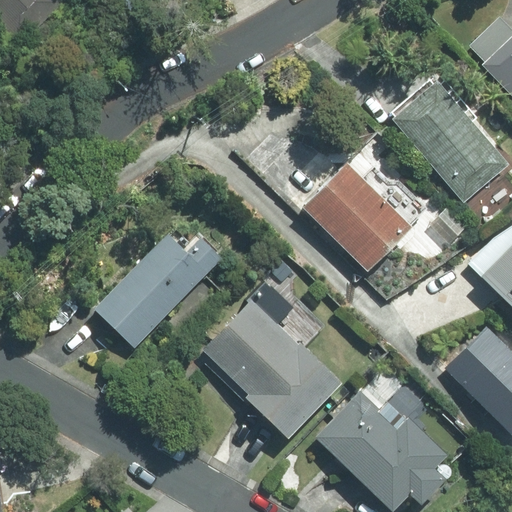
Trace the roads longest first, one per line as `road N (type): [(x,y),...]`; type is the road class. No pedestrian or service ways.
road 1 (unknown): [(171,82),(511,447)]
road 2 (residential): [(0,237),(77,152),(138,101),(325,0)]
road 3 (residential): [(235,511),(0,366)]
